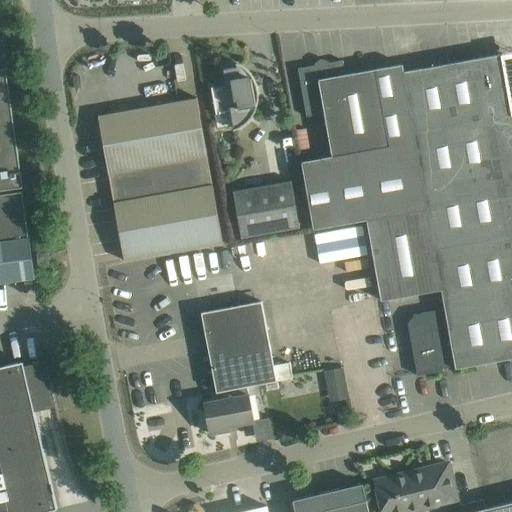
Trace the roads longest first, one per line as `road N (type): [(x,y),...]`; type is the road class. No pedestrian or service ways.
road 1 (unclassified): [(511,9),(43,35)]
road 2 (unclassified): [(125,496),(511,404)]
road 3 (unclassified): [(91,308),(43,35)]
road 4 (unclassified): [(125,496),(91,308)]
